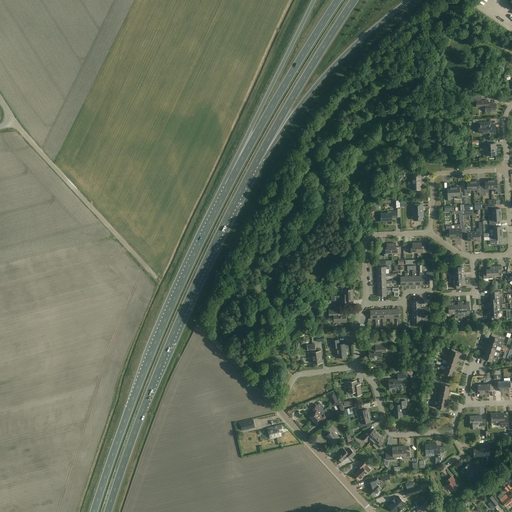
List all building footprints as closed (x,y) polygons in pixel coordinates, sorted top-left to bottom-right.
[(480,101),(480,97),(472,97),(472,103),(476,102),(477,108),(485,107),(485,112),(496,112),(496,104),(489,104),(488,101),(480,101)] [(491,125),(491,122),(479,122),(479,125),(479,133),(496,133),(496,125),(491,125)] [(496,155),(496,143),(485,144),(486,156),(496,155)] [(421,183),(421,175),(412,175),(412,183),(413,190),(421,190),(420,183),(421,183)] [(492,189),(491,180),(485,180),(485,185),(483,186),(483,196),(486,195),(486,192),(488,192),(488,189),(492,189)] [(497,180),(491,180),(492,189),(495,189),(495,192),(497,192),(498,195),(501,195),(500,185),(497,185),(497,180)] [(470,190),(474,190),(473,181),(467,181),(467,186),(464,187),(465,196),(468,196),(468,193),(471,193),(470,190)] [(473,181),(474,190),(477,190),(477,193),(480,193),(480,196),(483,196),(483,186),(479,186),(479,181),(473,181)] [(451,196),(454,196),(454,187),(448,187),(448,194),(445,194),(446,200),(451,199),(451,196)] [(460,187),(454,187),(454,196),(457,196),(457,199),(463,199),(463,193),(460,193),(460,187)] [(423,213),(423,204),(413,205),(413,210),(414,210),(414,220),(423,220),(422,213),(423,213)] [(492,215),(501,215),(501,208),(496,209),(495,206),(485,206),(486,209),(488,209),(489,212),(492,211),(492,215)] [(397,218),(397,211),(392,211),(392,213),(381,213),(381,221),(388,221),(392,221),(392,218),(397,218)] [(501,215),(492,215),(492,218),(489,218),(489,221),(489,224),(496,224),(496,221),(501,221),(501,215)] [(455,225),(455,229),(456,238),(462,237),(462,232),(465,232),(464,226),(464,217),(460,217),(461,224),(455,225)] [(477,232),(474,232),(474,241),(480,241),(480,235),(483,235),(482,222),(479,222),(479,229),(476,229),(477,232)] [(493,230),(493,233),(502,233),(502,226),(496,227),(496,224),(489,224),(489,227),(489,230),(493,230)] [(456,238),(455,229),(452,229),(452,226),(446,226),(446,232),(450,232),(450,238),(456,238)] [(468,241),(474,241),(474,232),(470,232),(470,229),(467,229),(467,226),(464,226),(465,232),(465,235),(468,235),(468,241)] [(502,238),(502,233),(493,233),(493,236),(490,236),(490,239),(490,242),(497,242),(497,239),(502,238)] [(408,253),(417,253),(417,242),(412,243),(412,246),(408,247),(408,253)] [(422,242),(417,242),(417,253),(426,252),(426,246),(422,246),(422,242)] [(386,256),(386,254),(392,254),(392,243),(387,243),(387,247),(382,247),(383,254),(383,256),(386,256)] [(396,243),(392,243),(392,254),(401,253),(401,247),(396,247),(396,243)] [(453,273),(465,272),(464,263),(458,264),(458,267),(456,267),(456,270),(453,271),(453,273)] [(493,266),(493,278),(496,278),(496,275),(499,275),(499,276),(502,276),(502,265),(493,266)] [(484,278),(493,278),(493,266),(490,266),(490,269),(487,269),(487,272),(484,272),(484,273),(481,273),(482,281),(485,281),(484,278)] [(422,276),(423,285),(430,284),(430,279),(434,279),(434,272),(427,272),(427,276),(423,276),(422,276)] [(465,281),(465,278),(453,279),(454,288),(460,288),(460,285),(463,285),(462,281),(465,281)] [(353,297),(353,289),(348,289),(348,290),(345,290),(345,298),(342,298),(342,304),(349,304),(348,301),(354,301),(353,297)] [(488,302),(488,305),(502,304),(502,298),(500,298),(500,291),(491,292),(491,299),(491,302),(488,302)] [(412,301),(412,308),(421,308),(421,304),(430,303),(430,300),(425,300),(425,301),(421,301),(412,301)] [(455,316),(455,302),(446,302),(446,309),(449,309),(449,314),(455,314),(455,316)] [(461,302),(461,316),(469,315),(469,314),(470,313),(470,307),(467,307),(467,304),(463,304),(463,302),(461,302)] [(337,313),(337,310),(329,310),(330,317),(334,317),(334,322),(346,322),(346,313),(337,313)] [(500,310),(491,311),(488,311),(489,320),(496,320),(495,317),(498,317),(498,313),(501,313),(500,310)] [(487,340),(489,341),(498,344),(499,341),(503,342),(504,340),(504,338),(501,337),(500,339),(500,338),(491,335),(490,339),(488,338),(487,340)] [(339,345),(339,340),(331,341),(332,348),(337,348),(338,358),(347,357),(346,349),(346,344),(339,345)] [(498,344),(489,341),(488,344),(486,344),(485,346),(487,347),(496,350),(497,347),(502,348),(502,346),(498,344)] [(315,349),(315,345),(307,346),(308,350),(312,350),(313,352),(312,353),(313,364),(322,363),(321,351),(315,352),(315,349)] [(386,352),(386,345),(377,345),(377,349),(370,349),(370,358),(382,357),(381,352),(386,352)] [(485,352),(485,353),(494,355),(495,352),(500,354),(503,355),(503,353),(500,352),(500,351),(496,350),(487,347),(486,350),(484,350),(484,352),(485,352)] [(450,355),(460,359),(460,358),(458,358),(459,355),(461,355),(462,353),(452,350),(450,353),(446,351),(445,354),(450,355)] [(499,357),(494,355),(485,353),(484,356),(483,355),(482,358),(484,358),(492,361),(493,358),(498,359),(499,357)] [(448,361),(458,365),(458,364),(456,364),(457,360),(459,361),(460,359),(450,355),(448,359),(444,357),(443,359),(448,361)] [(457,366),(458,365),(448,361),(447,364),(442,363),(441,365),(446,367),(456,370),(454,369),(456,366),(457,366)] [(446,367),(445,370),(440,368),(439,371),(444,372),(444,373),(452,375),(454,372),(455,372),(456,370),(446,367)] [(406,380),(406,374),(398,374),(398,379),(389,380),(390,388),(401,387),(401,380),(406,380)] [(357,387),(356,381),(348,382),(349,392),(355,392),(356,395),(361,395),(360,387),(357,387)] [(505,392),(504,381),(495,382),(496,388),(499,388),(500,392),(505,392)] [(435,389),(440,390),(451,392),(449,392),(450,388),(451,388),(452,386),(450,386),(441,384),(441,387),(436,386),(435,389)] [(480,395),(485,395),(484,384),(475,385),(475,391),(480,391),(480,395)] [(493,384),(484,384),(485,395),(489,394),(489,391),(493,390),(493,384)] [(440,390),(439,393),(434,392),(434,395),(439,396),(449,398),(448,397),(448,394),(450,394),(451,392),(440,390)] [(333,392),(329,394),(334,404),(338,402),(333,392)] [(449,400),(449,398),(439,396),(438,399),(433,398),(433,401),(438,402),(448,404),(448,403),(447,403),(447,400),(449,400)] [(406,408),(406,401),(398,401),(399,405),(394,405),(394,410),(395,410),(395,418),(399,417),(399,416),(403,416),(402,408),(406,408)] [(309,415),(313,420),(324,410),(323,409),(324,407),(320,403),(317,406),(316,404),(313,407),(315,409),(309,415)] [(344,412),(341,405),(337,407),(339,410),(335,412),(338,416),(344,412)] [(360,414),(360,418),(369,415),(368,410),(363,411),(362,408),(355,409),(357,415),(360,414)] [(313,420),(318,424),(324,419),(327,416),(328,415),(328,414),(329,413),(326,409),(324,411),(324,410),(313,420)] [(504,418),(504,413),(491,414),(491,423),(500,422),(500,426),(508,426),(508,418),(504,418)] [(371,422),(369,415),(360,418),(361,421),(358,422),(360,428),(367,426),(366,423),(371,422)] [(482,420),(482,416),(470,416),(471,428),(475,428),(475,425),(480,424),(480,426),(485,426),(485,419),(482,420)] [(255,419),(240,422),(242,430),(256,426),(255,419)] [(284,432),(282,425),(269,428),(271,438),(281,436),(280,432),(284,432)] [(335,430),(332,426),(326,431),(329,434),(326,436),(334,445),(341,439),(333,431),(335,430)] [(372,441),(379,433),(374,429),(371,433),(368,431),(362,438),(366,442),(369,438),(372,441)] [(379,433),(372,441),(374,443),(372,445),(377,449),(383,444),(380,441),(383,437),(379,433)] [(437,447),(436,443),(432,443),(432,444),(425,444),(426,453),(434,453),(435,454),(440,454),(440,446),(437,447)] [(488,452),(488,445),(480,445),(480,449),(474,450),(474,458),(484,458),(484,452),(488,452)] [(399,447),(400,456),(404,456),(404,460),(410,459),(410,452),(407,453),(406,446),(399,447)] [(400,456),(399,447),(393,447),(393,453),(386,453),(386,460),(390,460),(396,460),(396,456),(400,456)] [(356,454),(350,449),(347,452),(344,449),(336,456),(342,462),(348,456),(351,459),(356,454)] [(371,470),(363,461),(358,465),(360,468),(358,470),(354,474),(357,478),(357,477),(360,480),(368,473),(368,472),(371,470)] [(473,469),(468,464),(465,466),(466,467),(463,469),(469,478),(475,473),(477,476),(482,473),(478,468),(475,471),(473,468),(473,469)] [(511,476),(511,470),(510,469),(503,474),(507,480),(511,476)] [(381,476),(383,482),(392,479),(390,474),(381,476)] [(450,492),(453,490),(459,485),(451,476),(445,481),(448,484),(445,487),(447,490),(448,489),(450,492)] [(379,484),(377,478),(369,481),(370,485),(371,485),(372,488),(369,490),(374,496),(382,489),(378,485),(379,484)] [(510,483),(508,481),(503,485),(505,487),(503,488),(507,492),(511,487),(509,484),(510,483)] [(422,491),(420,485),(404,491),(406,497),(422,491)] [(511,493),(508,497),(506,494),(500,499),(506,506),(511,501),(511,493)] [(498,504),(492,496),(488,499),(495,507),(498,504)] [(405,503),(399,497),(396,499),(395,498),(393,499),(394,499),(392,501),(392,500),(391,502),(392,503),(388,506),(393,511),(394,511),(398,509),(399,510),(403,507),(402,505),(405,503)]
